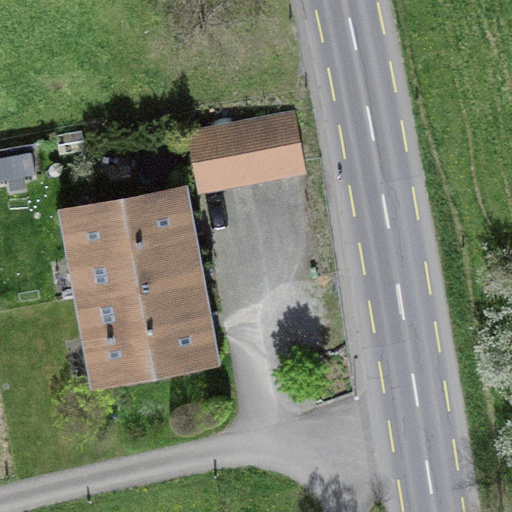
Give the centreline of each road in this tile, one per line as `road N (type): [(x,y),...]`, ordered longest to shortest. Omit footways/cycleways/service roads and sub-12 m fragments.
road 1 (primary): [(345,0),(433,511)]
road 2 (track): [(0,500),(77,476),(424,445)]
